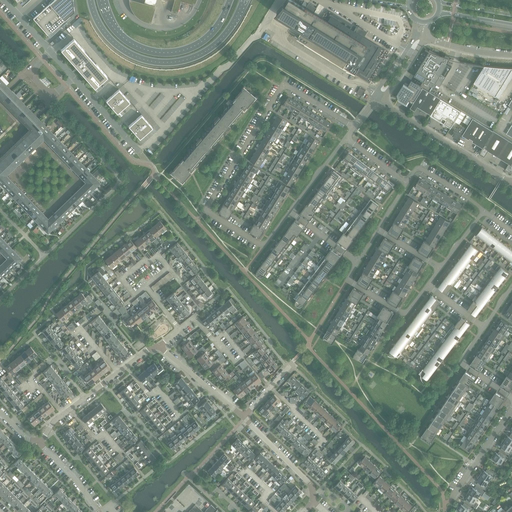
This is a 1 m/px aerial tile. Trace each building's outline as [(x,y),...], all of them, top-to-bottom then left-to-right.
[(54,0),(33,19),(48,35),(59,25),(70,15),(74,12),(72,0),(54,0)] [(151,19),(154,7),(129,0),(130,1),(130,2),(130,3),(130,4),(130,6),(131,7),(131,8),(132,9),(132,10),(133,11),(133,12),(134,12),(134,13),(135,14),(136,15),(137,16),(138,17),(139,18),(140,18),(141,19),(142,20),(143,20),(145,21),(146,21),(147,22),(148,22),(149,22),(150,22),(151,19)] [(191,5),(194,6),(196,0),(194,0),(174,0),(172,9),(178,11),(181,2),(183,3),(191,5)] [(369,83),(389,52),(363,36),(364,35),(365,33),(363,32),(327,9),(322,17),(318,15),(314,13),(317,9),(302,0),(292,0),(277,15),(303,29),(297,38),(347,70),(346,70),(354,76),(355,75),(369,83)] [(73,39),(61,50),(72,63),(73,62),(84,74),(83,75),(95,88),(107,77),(96,64),(95,64),(84,52),(85,51),(73,39)] [(416,83),(423,87),(429,91),(432,87),(435,82),(440,85),(452,67),(446,63),(447,62),(447,60),(448,58),(454,60),(457,61),(458,61),(460,62),(463,63),(466,63),(463,62),(460,61),(458,61),(457,60),(454,60),(451,59),(448,58),(449,56),(445,55),(444,57),(439,55),(435,53),(430,50),(429,51),(425,49),(428,51),(429,51),(414,76),(419,79),(416,83)] [(489,66),(487,66),(486,66),(484,66),(484,65),(482,65),(481,65),(480,65),(479,65),(478,65),(477,65),(475,64),(474,64),(473,64),(472,64),(471,64),(470,63),(468,63),(467,63),(466,63),(468,64),(469,64),(470,64),(471,64),(472,64),(473,65),(475,65),(476,65),(477,65),(478,65),(479,66),(481,66),(482,66),(483,66),(484,66),(474,83),(499,99),(505,90),(511,77),(511,67),(511,68),(510,68),(508,68),(507,68),(505,68),(504,67),(502,67),(501,67),(499,67),(498,67),(496,67),(495,67),(493,67),(492,66),(490,66),(489,66)] [(0,280),(22,259),(13,249),(11,247),(0,235),(0,184),(37,223),(38,224),(48,234),(78,205),(80,207),(84,203),(82,201),(101,183),(91,173),(90,172),(92,169),(89,165),(86,168),(39,119),(37,117),(34,114),(34,113),(26,106),(23,102),(12,91),(9,88),(7,86),(7,85),(0,78),(0,280)] [(408,101),(413,103),(423,87),(416,83),(411,80),(407,87),(404,85),(398,94),(400,100),(406,104),(408,101)] [(413,103),(410,108),(415,111),(417,106),(431,115),(441,98),(429,91),(423,87),(413,103)] [(250,92),(249,92),(244,88),(234,99),(234,98),(232,101),(233,102),(184,160),(182,159),(180,162),(171,173),(176,177),(175,178),(176,178),(177,178),(182,182),(190,172),(191,173),(194,169),(193,168),(242,110),(244,112),(247,108),(246,107),(255,97),(249,93),(250,92)] [(111,96),(106,101),(110,105),(113,109),(117,113),(122,109),(125,106),(130,102),(119,89),(118,90),(114,94),(111,96)] [(293,100),(288,97),(283,105),(288,108),(293,100)] [(430,115),(451,128),(451,127),(455,121),(461,111),(441,98),(431,115),(430,115)] [(288,108),(292,111),(297,103),(293,100),(288,108)] [(292,111),(297,114),(302,106),(297,103),(292,111)] [(297,114),(302,117),(307,109),(302,106),(297,114)] [(311,112),(307,109),(302,117),(306,120),(311,112)] [(467,125),(472,118),(461,111),(455,121),(459,124),(461,121),(467,125)] [(311,123),(316,114),(311,112),(306,120),(311,123)] [(316,114),(311,123),(309,125),(314,128),(320,117),(316,114)] [(141,115),(129,126),(140,139),(153,128),(141,115)] [(288,122),(285,120),(278,116),(275,120),(285,126),(288,122)] [(314,128),(319,130),(320,128),(325,120),(320,117),(314,128)] [(493,131),(473,118),(462,135),(467,138),(469,139),(469,138),(478,143),(477,144),(482,148),(493,131)] [(285,126),(275,120),(273,124),(280,129),(282,130),(285,126)] [(320,128),(325,131),(330,123),(325,120),(320,128)] [(459,124),(455,121),(451,127),(454,129),(453,131),(455,131),(452,136),(457,139),(461,133),(462,134),(465,128),(459,124)] [(282,130),(280,129),(273,124),(270,128),(280,134),(282,130)] [(280,134),(270,128),(268,132),(275,137),(277,138),(280,134)] [(493,130),(493,131),(482,148),(480,152),(479,153),(484,157),(488,151),(498,157),(508,140),(493,130)] [(277,138),(275,137),(268,132),(265,136),(273,141),(275,142),(277,138)] [(305,139),(315,145),(318,140),(308,134),(305,139)] [(265,136),(262,140),(270,145),(273,141),(265,136)] [(302,142),(303,143),(313,149),(315,145),(305,139),(305,138),(302,142)] [(268,149),(270,145),(262,140),(260,144),(268,149)] [(511,141),(508,140),(498,157),(508,163),(504,169),(510,173),(511,171),(511,141)] [(313,149),(303,143),(300,147),(310,153),(313,149)] [(268,149),(260,144),(257,149),(267,155),(270,151),(268,149)] [(310,153),(300,147),(298,151),(308,157),(310,153)] [(265,159),(267,155),(257,149),(255,153),(265,159)] [(308,157),(298,151),(295,155),(305,161),(308,157)] [(342,159),(343,159),(343,160),(348,163),(353,155),(349,152),(346,156),(345,155),(342,159)] [(255,153),(252,157),(262,163),(265,159),(255,153)] [(303,165),(305,161),(295,155),(293,159),(303,165)] [(358,159),(353,155),(348,163),(352,166),(358,159)] [(250,161),(259,167),(262,163),(252,157),(250,161)] [(293,159),(290,163),(300,169),(303,165),(293,159)] [(352,166),(356,170),(362,162),(358,159),(352,166)] [(355,172),(359,175),(366,165),(362,162),(356,170),(355,172)] [(254,173),(257,168),(249,163),(246,168),(254,173)] [(300,169),(290,163),(288,167),(298,173),(300,169)] [(359,175),(361,173),(365,176),(371,169),(366,165),(359,175)] [(285,171),(295,177),(298,173),(288,167),(285,171)] [(102,171),(99,168),(93,174),(96,177),(102,171)] [(246,168),(243,172),(251,177),(254,173),(246,168)] [(375,172),(371,169),(365,176),(369,179),(375,172)] [(285,171),(283,176),(293,182),(295,177),(285,171)] [(334,171),(330,175),(338,181),(340,183),(343,178),(341,176),(334,171)] [(250,183),(253,179),(251,177),(243,172),(240,177),(250,183)] [(372,185),(373,183),(379,175),(375,172),(369,179),(368,181),(372,185)] [(330,175),(327,180),(334,185),(338,181),(330,175)] [(373,183),(378,186),(383,178),(379,175),(373,183)] [(290,186),(293,182),(283,176),(280,180),(290,186)] [(250,183),(240,177),(237,182),(247,188),(250,183)] [(378,186),(382,189),(388,182),(383,178),(378,186)] [(416,182),(413,186),(419,190),(424,182),(419,179),(417,183),(416,182)] [(324,184),(331,190),(334,185),(327,180),(324,184)] [(276,186),(278,188),(286,192),(289,188),(279,181),(276,186)] [(237,182),(234,186),(244,192),(247,188),(237,182)] [(389,189),(392,185),(388,182),(382,189),(387,193),(387,192),(388,193),(390,190),(389,189)] [(424,193),(429,184),(424,182),(419,190),(424,193)] [(328,194),(331,190),(324,184),(320,188),(328,194)] [(429,195),(434,187),(429,184),(424,193),(429,195)] [(242,197),(244,192),(234,186),(231,191),(239,196),(242,197)] [(433,198),(438,190),(434,187),(429,195),(433,198)] [(283,197),(286,192),(278,188),(275,192),(283,197)] [(328,194),(320,188),(317,193),(325,198),(325,199),(326,200),(330,195),(328,194)] [(438,201),(443,193),(438,190),(433,198),(438,201)] [(237,200),(239,196),(231,191),(229,195),(237,200)] [(275,192),(272,197),(280,202),(283,197),(275,192)] [(325,198),(317,193),(314,197),(321,203),(325,199),(325,198)] [(442,204),(447,196),(443,193),(438,201),(442,204)] [(234,205),(237,200),(229,195),(226,200),(234,205)] [(447,207),(452,199),(447,196),(442,204),(447,207)] [(277,206),(280,202),(272,197),(269,201),(277,206)] [(321,203),(314,197),(310,201),(318,207),(320,208),(323,204),(321,203)] [(418,203),(409,197),(407,201),(415,207),(418,203)] [(378,205),(371,199),(367,204),(375,209),(378,205)] [(452,210),(457,202),(452,199),(447,207),(452,210)] [(236,206),(234,205),(226,200),(223,204),(227,207),(232,210),(233,211),(236,206)] [(264,205),(266,206),(274,211),(277,206),(269,201),(267,200),(264,205)] [(316,212),(315,211),(318,207),(310,201),(307,205),(311,208),(315,212),(316,212)] [(407,201),(404,206),(413,211),(415,207),(407,201)] [(375,209),(367,204),(365,202),(362,206),(364,208),(372,214),(375,209)] [(461,205),(462,205),(457,202),(452,210),(458,213),(460,209),(459,209),(461,205)] [(221,207),(218,212),(222,215),(227,207),(223,204),(221,207)] [(274,211),(266,206),(264,205),(261,209),(263,211),(272,216),(274,211)] [(304,218),(309,211),(311,208),(307,205),(305,207),(299,215),(304,218)] [(404,206),(402,210),(410,215),(413,211),(404,206)] [(222,215),(227,218),(231,213),(230,213),(232,210),(227,207),(222,215)] [(309,211),(304,218),(308,221),(314,214),(315,212),(311,208),(309,211)] [(364,208),(361,212),(368,218),(372,214),(364,208)] [(402,210),(399,214),(408,219),(410,215),(402,210)] [(269,220),(272,216),(263,211),(261,215),(269,220)] [(359,211),(355,215),(357,216),(365,222),(368,218),(361,212),(359,211)] [(399,214),(397,218),(405,223),(408,219),(399,214)] [(266,225),(269,220),(261,215),(258,220),(266,225)] [(355,215),(352,219),(362,227),(365,222),(357,216),(355,215)] [(441,217),(438,221),(447,226),(449,222),(441,217)] [(397,218),(394,222),(403,227),(405,223),(397,218)] [(295,230),(300,223),(296,219),(290,226),(288,229),(293,232),(295,230)] [(358,231),(362,227),(352,219),(349,224),(358,231)] [(258,220),(255,224),(254,223),(254,224),(259,227),(263,229),(266,225),(258,220)] [(166,229),(160,221),(154,225),(161,233),(166,229)] [(438,221),(436,225),(444,230),(447,226),(438,221)] [(343,226),(345,228),(355,235),(358,231),(349,224),(346,222),(343,226)] [(403,227),(394,222),(388,232),(398,239),(404,228),(403,227)] [(297,236),(299,233),(305,226),(300,223),(295,230),(293,232),(297,236)] [(252,226),(249,232),(254,235),(259,227),(254,224),(252,226)] [(157,238),(162,244),(164,242),(159,235),(161,233),(154,225),(150,229),(157,238)] [(444,230),(436,225),(433,229),(442,234),(444,230)] [(258,238),(262,232),(261,232),(263,229),(259,227),(254,235),(258,238)] [(480,240),(481,238),(487,231),(482,227),(475,236),(480,240)] [(353,240),(352,239),(355,235),(345,228),(342,232),(344,233),(348,237),(353,240)] [(157,238),(150,229),(144,233),(151,242),(152,243),(157,238)] [(287,232),(286,234),(294,240),(296,241),(299,237),(297,236),(293,232),(288,229),(289,229),(287,232)] [(433,229),(431,233),(439,238),(442,234),(433,229)] [(485,242),(491,234),(487,231),(481,238),(485,242)] [(139,237),(146,246),(151,242),(144,233),(139,237)] [(344,233),(342,236),(339,239),(336,243),(341,246),(346,239),(348,237),(344,233)] [(431,233),(428,237),(437,242),(439,238),(431,233)] [(284,235),(282,238),(290,244),(294,240),(286,234),(285,236),(284,235)] [(490,245),(495,237),(491,234),(485,242),(490,245)] [(139,237),(134,242),(141,250),(146,246),(139,237)] [(346,239),(341,246),(345,250),(351,242),(353,240),(348,237),(346,239)] [(388,254),(389,253),(395,244),(385,237),(378,248),(387,253),(388,254)] [(428,237),(426,241),(435,246),(437,242),(428,237)] [(494,248),(500,241),(495,237),(490,245),(488,247),(492,250),(494,248)] [(280,242),(279,243),(287,249),(290,244),(282,238),(280,241),(280,242)] [(137,248),(132,243),(130,240),(125,244),(131,252),(137,248)] [(426,241),(424,240),(418,251),(428,257),(435,246),(426,241)] [(498,251),(504,244),(500,241),(494,248),(498,251)] [(174,253),(181,247),(177,242),(169,249),(172,254),(174,253)] [(275,247),(283,254),(287,249),(279,243),(278,245),(277,244),(275,247)] [(125,244),(120,248),(126,256),(131,252),(125,244)] [(477,256),(480,252),(471,244),(467,249),(477,256)] [(501,257),(508,247),(504,244),(498,251),(497,253),(501,257)] [(174,253),(177,257),(184,251),(181,247),(174,253)] [(272,252),(282,260),(285,255),(283,254),(275,247),(273,250),(273,251),(272,252)] [(330,260),(332,258),(337,251),(333,247),(329,252),(327,255),(326,257),(330,260)] [(503,255),(507,258),(511,251),(511,250),(508,247),(503,255)] [(120,248),(115,252),(121,260),(126,256),(120,248)] [(378,248),(376,252),(384,257),(387,253),(378,248)] [(467,249),(464,253),(472,259),(474,260),(477,256),(467,249)] [(177,261),(179,263),(188,256),(184,251),(177,257),(179,260),(177,261)] [(336,261),(342,254),(337,251),(332,258),(330,260),(335,264),(336,261)] [(115,252),(110,256),(116,264),(121,260),(115,252)] [(270,253),(268,256),(278,264),(282,260),(272,252),(271,254),(270,253)] [(376,252),(373,256),(382,261),(384,257),(376,252)] [(472,259),(464,253),(461,257),(468,263),(472,259)] [(111,268),(116,264),(110,256),(105,260),(111,268)] [(179,263),(183,268),(192,260),(188,256),(179,263)] [(276,263),(278,264),(268,256),(266,259),(266,260),(265,261),(273,267),(276,263)] [(326,257),(324,256),(320,260),(330,268),(331,266),(332,267),(334,264),(335,264),(330,260),(326,257)] [(373,256),(371,260),(379,265),(382,261),(373,256)] [(425,262),(415,256),(410,263),(408,266),(418,272),(425,262)] [(457,262),(465,268),(468,263),(461,257),(457,262)] [(188,271),(188,270),(195,265),(192,260),(183,268),(186,272),(188,271)] [(330,268),(320,260),(317,265),(327,273),(330,270),(329,269),(330,268)] [(371,260),(368,264),(377,269),(379,265),(371,260)] [(264,263),(261,266),(269,272),(273,267),(265,261),(264,263)] [(467,269),(465,268),(457,262),(454,266),(464,273),(467,269)] [(368,264),(366,268),(374,273),(377,269),(368,264)] [(188,271),(192,275),(199,269),(195,265),(188,270),(188,271)] [(324,275),(325,276),(327,273),(317,265),(314,269),(323,277),(324,275)] [(508,273),(499,265),(495,270),(497,271),(505,277),(508,273)] [(261,277),(262,276),(263,275),(264,275),(266,277),(269,272),(261,266),(258,271),(257,272),(257,273),(257,275),(258,276),(259,276),(260,277),(261,277)] [(407,271),(416,276),(418,272),(408,266),(407,266),(405,270),(407,271)] [(461,278),(464,273),(454,266),(451,270),(461,278)] [(363,272),(372,277),(374,273),(366,268),(363,272)] [(314,269),(310,274),(312,275),(320,282),(323,279),(322,278),(323,277),(314,269)] [(461,278),(451,270),(448,275),(457,282),(461,278)] [(102,275),(99,271),(91,277),(95,281),(102,275)] [(407,271),(405,275),(413,280),(416,276),(407,271)] [(505,277),(497,271),(494,276),(502,282),(505,277)] [(363,272),(357,282),(367,289),(373,278),(372,277),(363,272)] [(108,278),(105,274),(102,276),(102,275),(95,281),(98,286),(106,280),(108,278)] [(201,279),(197,274),(190,279),(194,284),(201,279)] [(320,282),(312,275),(309,280),(316,286),(318,284),(318,285),(320,282)] [(405,275),(402,279),(411,284),(413,280),(405,275)] [(453,285),(454,286),(457,282),(448,275),(444,279),(453,285)] [(502,282),(494,276),(491,280),(498,286),(502,282)] [(398,282),(400,283),(408,288),(411,284),(402,279),(400,278),(398,282)] [(196,290),(204,283),(201,279),(194,284),(197,289),(196,290)] [(453,285),(444,279),(440,284),(439,283),(437,286),(438,287),(447,294),(447,293),(448,294),(450,292),(449,291),(453,285)] [(491,280),(489,279),(485,283),(487,284),(495,290),(498,286),(491,280)] [(106,280),(98,286),(102,290),(109,284),(106,280)] [(316,286),(309,280),(305,285),(313,291),(316,288),(315,287),(316,286)] [(117,290),(123,285),(120,283),(113,289),(106,295),(109,299),(117,293),(116,292),(117,290)] [(196,290),(197,291),(199,290),(201,293),(208,288),(204,283),(196,290)] [(400,283),(397,287),(406,292),(408,288),(400,283)] [(109,285),(109,284),(102,290),(106,295),(113,289),(111,286),(112,286),(110,284),(109,285)] [(495,290),(487,284),(484,289),(492,295),(495,290)] [(313,291),(305,285),(302,289),(309,295),(311,293),(311,294),(313,291)] [(364,294),(354,287),(348,298),(355,303),(357,304),(364,294)] [(397,287),(395,291),(403,296),(406,292),(397,287)] [(205,298),(212,292),(208,288),(201,293),(205,298)] [(309,295),(302,289),(298,294),(307,300),(309,297),(308,297),(309,295)] [(492,295),(484,289),(481,293),(488,299),(492,295)] [(395,291),(393,290),(387,301),(397,307),(403,296),(395,291)] [(109,299),(113,304),(120,298),(118,295),(119,294),(118,292),(117,293),(109,299)] [(476,296),(485,303),(488,299),(481,293),(479,292),(476,296)] [(85,298),(81,293),(76,297),(82,305),(87,301),(89,303),(92,301),(88,295),(85,298)] [(173,293),(166,298),(170,303),(177,297),(173,293)] [(306,300),(307,300),(298,294),(294,299),(296,301),(296,302),(296,303),(296,304),(297,305),(298,306),(299,306),(300,306),(301,306),(302,305),(306,300)] [(430,298),(428,301),(426,303),(434,310),(438,304),(440,305),(441,303),(440,302),(432,295),(431,295),(429,297),(430,298)] [(472,300),(474,301),(473,301),(482,307),(485,303),(476,296),(472,300)] [(77,309),(82,305),(76,297),(71,301),(77,309)] [(113,304),(117,308),(124,302),(122,300),(123,299),(121,297),(120,298),(113,304)] [(174,308),(181,302),(177,297),(170,303),(174,308)] [(237,310),(232,304),(235,302),(231,298),(229,300),(224,303),(230,311),(232,313),(237,310)] [(353,307),(355,303),(348,298),(345,302),(353,307)] [(158,308),(152,300),(147,304),(153,312),(158,308)] [(71,301),(66,305),(72,313),(77,309),(71,301)] [(479,314),(478,313),(482,307),(473,301),(469,306),(468,306),(466,308),(467,309),(476,316),(476,315),(477,316),(479,314)] [(181,302),(174,308),(178,313),(185,307),(186,305),(184,305),(183,305),(181,302)] [(345,302),(342,307),(350,312),(353,307),(345,302)] [(225,314),(230,311),(224,303),(219,307),(225,314)] [(434,310),(426,303),(423,308),(432,315),(435,311),(434,310)] [(141,308),(148,316),(153,312),(147,304),(141,308)] [(66,305),(61,309),(67,317),(68,319),(73,314),(72,313),(66,305)] [(189,311),(189,309),(187,305),(186,305),(185,307),(178,313),(181,317),(185,314),(186,315),(189,316),(189,312),(188,312),(189,312),(188,311),(189,311)] [(388,322),(388,321),(394,312),(384,306),(377,316),(388,322)] [(219,307),(215,311),(221,318),(225,314),(219,307)] [(342,307),(339,311),(347,316),(350,318),(352,313),(350,312),(342,307)] [(148,316),(141,308),(136,312),(143,320),(148,316)] [(432,315),(423,308),(419,312),(427,318),(430,313),(432,315)] [(61,309),(56,313),(62,321),(67,317),(61,309)] [(210,314),(217,322),(217,321),(221,318),(215,311),(210,314)] [(344,321),(347,316),(339,311),(336,316),(344,321)] [(143,320),(136,312),(131,316),(138,324),(143,320)] [(416,316),(424,322),(427,318),(419,312),(416,316)] [(217,321),(217,322),(210,314),(206,318),(213,326),(217,322),(217,321)] [(102,320),(99,316),(91,322),(95,326),(102,320)] [(129,323),(133,328),(138,324),(131,316),(126,320),(124,318),(122,320),(126,325),(129,323)] [(336,316),(333,321),(341,326),(344,321),(336,316)] [(377,316),(379,318),(377,322),(385,327),(388,322),(377,316)] [(416,316),(413,321),(422,328),(426,324),(424,322),(416,316)] [(458,319),(459,320),(455,325),(463,332),(467,326),(469,327),(471,325),(469,324),(470,324),(461,317),(460,316),(458,319)] [(247,322),(243,317),(234,323),(239,329),(247,322)] [(211,327),(212,327),(213,326),(206,318),(202,321),(208,329),(210,327),(211,327)] [(501,320),(501,319),(498,324),(506,330),(509,325),(501,320)] [(98,330),(106,325),(102,320),(95,326),(98,330)] [(333,321),(330,325),(338,330),(341,326),(333,321)] [(377,322),(375,321),(372,325),(374,326),(382,331),(385,327),(377,322)] [(413,321),(410,325),(419,332),(422,328),(413,321)] [(239,329),(243,334),(251,327),(247,322),(239,329)] [(454,324),(453,324),(450,329),(460,336),(463,332),(455,325),(454,324)] [(495,329),(503,334),(505,336),(508,331),(506,330),(498,324),(495,329)] [(106,325),(98,330),(102,335),(109,329),(106,325)] [(337,335),(336,335),(338,330),(330,325),(328,330),(337,336),(337,335)] [(410,325),(406,329),(414,335),(416,337),(419,332),(410,325)] [(51,328),(48,326),(42,331),(46,336),(53,330),(51,328)] [(372,330),(370,329),(369,329),(369,330),(379,336),(382,331),(374,326),(372,330)] [(243,334),(247,339),(255,332),(251,327),(243,334)] [(106,339),(113,333),(109,329),(102,335),(106,339)] [(411,339),(414,335),(406,329),(403,334),(411,339)] [(460,336),(450,329),(447,333),(457,340),(460,336)] [(503,334),(495,329),(492,333),(500,339),(503,334)] [(53,330),(46,336),(50,340),(57,334),(55,332),(54,333),(52,330),(53,330)] [(324,335),(323,338),(332,344),(334,341),(337,336),(328,330),(324,335)] [(376,341),(379,336),(369,330),(366,335),(376,341)] [(183,346),(181,347),(185,352),(193,346),(189,341),(191,339),(197,334),(195,332),(189,337),(181,343),(183,346)] [(259,337),(255,332),(247,339),(251,344),(259,337)] [(113,333),(106,339),(109,344),(117,338),(113,333)] [(457,340),(447,333),(444,337),(454,345),(457,340)] [(500,339),(492,333),(489,338),(499,345),(502,340),(500,339)] [(56,335),(57,335),(57,334),(50,340),(53,345),(60,339),(59,337),(58,337),(56,335)] [(365,334),(363,339),(365,340),(373,345),(376,341),(366,335),(365,334)] [(412,341),(411,339),(403,334),(400,338),(407,344),(409,345),(412,341)] [(253,346),(255,349),(263,342),(259,337),(251,344),(242,351),(244,353),(253,346)] [(444,337),(440,342),(450,349),(454,345),(444,337)] [(113,348),(120,342),(117,338),(109,344),(113,348)] [(404,348),(407,344),(400,338),(396,342),(404,348)] [(499,345),(489,338),(486,342),(494,348),(496,349),(499,345)] [(60,340),(61,339),(60,339),(53,345),(57,350),(64,344),(63,342),(62,342),(60,340)] [(370,350),(373,345),(365,340),(362,345),(370,350)] [(116,353),(117,353),(124,347),(120,342),(113,348),(115,351),(114,352),(116,353)] [(206,351),(214,345),(212,342),(204,349),(206,351)] [(406,350),(404,348),(396,342),(393,347),(401,353),(403,354),(406,350)] [(437,346),(439,348),(447,353),(450,349),(440,342),(437,346)] [(494,348),(486,342),(483,347),(491,352),(494,348)] [(70,347),(67,344),(61,349),(65,354),(72,348),(70,346),(70,347)] [(358,349),(368,355),(370,350),(362,345),(360,349),(358,348),(358,349)] [(202,346),(197,350),(193,346),(185,352),(190,357),(195,353),(196,355),(204,349),(202,346)] [(257,358),(265,351),(261,346),(252,353),(254,355),(255,355),(257,358)] [(37,355),(30,347),(25,351),(32,359),(37,355)] [(120,357),(128,351),(124,347),(117,353),(120,357)] [(395,356),(396,356),(398,357),(400,355),(399,355),(401,353),(393,347),(390,351),(390,352),(388,355),(389,356),(390,356),(391,357),(392,357),(394,357),(395,356)] [(493,354),(491,352),(483,347),(480,351),(487,357),(490,358),(493,354)] [(71,349),(72,348),(65,354),(69,359),(76,353),(74,351),(73,351),(71,349)] [(436,352),(444,358),(447,353),(439,348),(436,352)] [(205,352),(206,351),(204,349),(196,355),(198,357),(197,359),(201,364),(209,357),(205,352)] [(353,357),(363,363),(365,359),(368,355),(358,349),(355,353),(353,357)] [(431,355),(432,356),(440,362),(444,358),(436,352),(434,350),(431,355)] [(25,351),(20,355),(26,363),(32,359),(25,351)] [(261,363),(270,356),(265,351),(257,358),(261,363)] [(486,361),(485,361),(487,357),(480,351),(477,355),(476,355),(481,359),(486,362),(486,361)] [(75,354),(76,353),(69,359),(72,363),(80,358),(78,355),(77,356),(75,354)] [(20,355),(15,359),(21,367),(26,363),(20,355)] [(222,355),(213,362),(209,357),(201,364),(205,369),(210,365),(212,367),(224,357),(222,355)] [(440,362),(432,356),(431,355),(427,359),(437,366),(440,362)] [(274,361),(270,356),(261,363),(265,368),(274,361)] [(220,364),(226,360),(224,357),(212,367),(214,369),(212,370),(216,376),(224,369),(220,364)] [(81,361),(79,358),(80,358),(72,363),(76,368),(83,362),(82,360),(81,361)] [(16,371),(21,367),(15,359),(10,363),(16,371)] [(437,366),(427,359),(424,363),(434,371),(437,366)] [(110,368),(104,360),(99,365),(105,372),(110,368)] [(267,370),(269,373),(278,366),(274,361),(265,368),(263,369),(265,371),(267,370)] [(158,362),(155,365),(154,363),(147,368),(154,376),(157,373),(159,376),(162,373),(165,370),(158,362)] [(10,363),(5,367),(11,375),(16,371),(10,363)] [(421,368),(422,369),(431,375),(434,371),(424,363),(421,368)] [(94,369),(100,377),(105,372),(99,365),(94,369)] [(54,370),(50,366),(43,372),(47,376),(54,370)] [(154,376),(147,368),(142,372),(148,380),(154,376)] [(100,377),(94,369),(89,373),(95,381),(100,377)] [(232,372),(228,374),(224,369),(216,376),(221,381),(225,378),(226,380),(234,374),(232,372)] [(423,381),(423,382),(424,382),(426,379),(427,379),(431,375),(422,369),(421,371),(419,373),(420,374),(420,375),(421,376),(421,377),(421,378),(422,380),(423,381)] [(58,374),(54,370),(47,376),(50,381),(58,374)] [(152,389),(148,384),(146,382),(148,380),(142,372),(137,376),(143,384),(144,384),(146,386),(145,387),(149,392),(152,389)] [(255,385),(261,381),(254,372),(249,377),(255,385)] [(86,380),(90,385),(95,381),(89,373),(84,377),(82,374),(79,377),(83,382),(86,380)] [(61,379),(58,374),(50,381),(52,383),(51,384),(53,386),(61,379)] [(297,379),(292,375),(287,381),(291,385),(297,379)] [(186,383),(181,377),(173,383),(178,389),(186,383)] [(249,377),(244,381),(250,389),(255,385),(249,377)] [(53,386),(56,390),(65,383),(61,379),(53,386)] [(290,387),(292,388),(293,387),(296,389),(294,391),(301,383),(297,379),(291,385),(290,387)] [(459,380),(460,381),(457,385),(465,391),(468,386),(469,387),(469,386),(464,383),(459,380)] [(239,385),(246,393),(250,389),(244,381),(239,385)] [(0,388),(2,392),(9,387),(5,382),(0,386),(0,388)] [(60,395),(61,394),(69,388),(65,383),(56,390),(58,389),(59,392),(58,393),(60,395)] [(178,389),(183,395),(191,388),(186,383),(178,389)] [(298,395),(300,393),(306,387),(301,383),(294,391),(298,395)] [(121,391),(120,392),(124,397),(130,392),(126,387),(123,384),(118,388),(121,391)] [(237,387),(233,390),(239,398),(240,397),(241,397),(246,393),(239,385),(238,384),(236,386),(237,387)] [(467,392),(465,391),(457,385),(453,390),(462,396),(464,397),(467,392)] [(6,397),(12,392),(9,387),(2,392),(6,397)] [(300,393),(298,395),(303,400),(310,392),(306,387),(300,393)] [(65,398),(72,392),(69,388),(61,394),(65,398)] [(183,395),(187,400),(195,394),(191,388),(183,395)] [(450,394),(459,400),(462,396),(453,390),(450,394)] [(6,397),(10,401),(16,396),(12,392),(6,397)] [(128,402),(134,396),(130,392),(124,397),(128,402)] [(187,400),(192,406),(200,399),(195,394),(187,400)] [(276,406),(281,400),(274,394),(269,400),(276,406)] [(461,402),(459,400),(450,394),(447,399),(458,406),(461,402)] [(20,401),(16,396),(10,401),(14,406),(20,401)] [(131,406),(138,401),(134,396),(128,402),(131,406)] [(310,396),(304,402),(309,407),(315,401),(310,396)] [(195,406),(197,408),(199,407),(203,412),(211,406),(206,400),(206,401),(204,399),(195,406)] [(444,404),(454,411),(458,406),(447,399),(444,404)] [(269,400),(264,405),(271,411),(276,406),(269,400)] [(496,411),(498,407),(499,407),(494,404),(490,401),(489,400),(486,404),(496,411)] [(14,406),(18,411),(24,406),(20,401),(14,406)] [(49,413),(55,409),(49,401),(43,406),(49,413)] [(140,403),(138,401),(131,406),(135,411),(141,406),(143,405),(141,402),(140,403)] [(321,405),(318,403),(315,401),(309,407),(315,412),(321,405)] [(106,409),(101,403),(96,407),(101,413),(106,409)] [(31,406),(29,404),(21,410),(23,412),(28,408),(30,410),(29,408),(31,406)] [(454,411),(444,404),(441,409),(449,414),(451,416),(454,411)] [(496,411),(486,404),(483,409),(485,410),(493,416),(496,411)] [(150,410),(146,405),(140,410),(144,415),(150,410)] [(271,416),(269,414),(271,411),(264,405),(259,411),(260,412),(263,415),(263,414),(266,417),(269,419),(271,416)] [(326,410),(323,408),(321,405),(315,412),(320,417),(326,410)] [(43,406),(38,410),(44,417),(49,413),(43,406)] [(214,412),(215,411),(211,406),(203,412),(207,417),(205,419),(207,421),(216,414),(214,412)] [(101,413),(96,407),(91,411),(97,417),(101,413)] [(449,414),(441,409),(437,413),(446,419),(449,414)] [(480,413),(490,420),(493,416),(485,410),(483,409),(480,413)] [(38,410),(33,414),(39,421),(44,417),(38,410)] [(148,420),(154,415),(150,410),(144,415),(148,420)] [(326,410),(320,417),(325,422),(331,415),(326,410)] [(97,417),(91,411),(87,415),(92,421),(97,417)] [(446,419),(437,413),(434,418),(443,424),(446,419)] [(490,420),(480,413),(477,418),(479,419),(487,425),(490,420)] [(31,421),(34,425),(39,421),(33,414),(28,418),(29,419),(28,420),(30,422),(31,421)] [(87,415),(82,418),(87,425),(92,421),(87,415)] [(151,424),(158,419),(154,415),(148,420),(151,424)] [(337,420),(334,418),(331,415),(325,422),(331,427),(337,420)] [(118,416),(112,421),(116,425),(122,420),(118,416)] [(291,419),(289,417),(287,419),(284,422),(283,424),(280,422),(275,428),(279,432),(285,426),(286,424),(287,424),(287,423),(288,423),(287,423),(291,419)] [(443,424),(434,418),(431,423),(439,429),(443,424)] [(155,429),(162,424),(158,419),(151,424),(155,429)] [(194,419),(191,421),(193,423),(190,425),(195,431),(200,427),(194,419)] [(487,425),(479,419),(476,424),(483,429),(487,425)] [(116,425),(120,430),(126,425),(122,420),(116,425)] [(342,425),(339,423),(337,420),(331,427),(336,432),(342,425)] [(428,427),(427,427),(432,430),(437,434),(437,433),(436,433),(439,429),(431,423),(428,427)] [(159,434),(166,429),(162,424),(155,429),(159,434)] [(483,429),(476,424),(472,428),(480,434),(483,429)] [(120,430),(124,435),(130,430),(126,425),(120,430)] [(191,435),(195,431),(190,425),(186,429),(191,435)] [(289,430),(285,426),(279,432),(283,436),(289,430)] [(71,427),(63,434),(66,439),(75,432),(71,427)] [(425,440),(432,430),(427,427),(426,430),(421,437),(425,440)] [(480,434),(472,428),(470,427),(467,431),(477,438),(480,434)] [(186,429),(181,432),(186,439),(191,435),(186,429)] [(130,430),(124,435),(127,439),(134,434),(130,430)] [(288,440),(294,434),(289,430),(283,436),(288,440)] [(437,434),(432,430),(425,440),(430,443),(437,434)] [(464,436),(466,437),(474,443),(477,438),(467,431),(464,436)] [(79,436),(75,432),(66,439),(70,444),(79,436)] [(181,432),(177,436),(176,436),(182,443),(186,439),(181,432)] [(131,444),(138,439),(134,434),(127,439),(131,444)] [(175,434),(171,438),(172,440),(177,446),(182,443),(176,436),(177,436),(175,434)] [(292,444),(298,438),(294,434),(288,440),(292,444)] [(506,438),(505,437),(503,440),(511,446),(511,435),(511,434),(509,437),(508,436),(506,438)] [(5,444),(10,439),(5,435),(0,440),(0,439),(0,442),(0,443),(2,442),(5,444)] [(79,437),(79,436),(70,444),(74,448),(81,443),(81,442),(80,443),(77,439),(79,437)] [(351,446),(355,442),(349,436),(345,441),(351,446)] [(468,451),(469,451),(474,443),(466,437),(461,445),(461,446),(461,445),(469,450),(468,451)] [(172,440),(171,438),(170,438),(168,440),(170,442),(167,444),(172,450),(177,446),(172,440)] [(297,448),(302,442),(298,438),(292,444),(297,448)] [(5,444),(9,448),(14,443),(10,439),(5,444)] [(232,445),(230,447),(234,451),(242,443),(237,439),(232,445)] [(144,445),(140,440),(134,445),(138,450),(144,445)] [(511,451),(510,450),(511,446),(503,440),(501,443),(502,444),(501,446),(502,447),(500,450),(509,456),(511,451)] [(345,441),(341,445),(347,451),(351,446),(345,441)] [(301,452),(307,446),(302,442),(297,448),(301,452)] [(18,447),(14,443),(9,448),(13,452),(18,447)] [(78,453),(84,448),(85,447),(81,443),(74,448),(78,453)] [(246,447),(242,443),(234,451),(236,453),(238,451),(241,453),(246,447)] [(144,445),(138,450),(142,454),(148,449),(144,445)] [(343,455),(347,451),(341,445),(337,450),(343,455)] [(310,447),(309,448),(307,446),(301,452),(306,456),(311,450),(312,449),(310,447)] [(16,459),(17,457),(22,452),(18,447),(13,452),(11,454),(16,459)] [(93,452),(89,447),(83,452),(87,457),(93,452)] [(241,453),(245,457),(251,451),(246,447),(241,453)] [(148,449),(142,454),(146,459),(152,454),(148,449)] [(339,460),(343,455),(337,450),(333,454),(329,450),(329,451),(339,460)] [(250,461),(253,457),(255,455),(251,451),(245,457),(250,461)] [(331,456),(329,458),(335,464),(339,460),(329,451),(328,452),(330,453),(329,454),(331,456)] [(501,464),(503,460),(505,461),(508,457),(499,451),(498,454),(496,453),(495,455),(494,454),(490,459),(496,463),(497,461),(501,464)] [(91,462),(97,456),(93,452),(87,457),(91,462)] [(123,459),(119,453),(113,458),(118,463),(123,459)] [(226,463),(230,459),(224,453),(220,458),(226,463)] [(264,457),(260,453),(254,459),(259,463),(264,457)] [(149,464),(156,459),(152,454),(146,459),(149,464)] [(94,466),(101,461),(97,456),(91,462),(94,466)] [(308,456),(303,462),(308,467),(313,461),(308,456)] [(361,460),(359,463),(365,468),(370,461),(365,456),(364,457),(363,456),(360,460),(361,460)] [(269,461),(264,457),(259,463),(263,467),(269,461)] [(23,463),(19,458),(14,463),(18,467),(23,463)] [(222,468),(226,463),(220,458),(216,462),(222,468)] [(98,471),(105,466),(101,461),(94,466),(98,471)] [(269,461),(263,467),(268,471),(273,465),(269,461)] [(312,471),(317,465),(313,461),(308,467),(312,471)] [(376,466),(370,461),(365,468),(370,473),(376,466)] [(216,462),(212,467),(218,472),(222,468),(216,462)] [(18,467),(22,472),(27,467),(23,463),(18,467)] [(272,475),(278,469),(273,465),(268,471),(272,475)] [(316,475),(322,469),(317,465),(312,471),(316,475)] [(98,471),(102,476),(108,470),(105,466),(98,471)] [(381,471),(379,469),(376,466),(370,473),(368,475),(373,480),(381,471)] [(32,471),(27,467),(22,472),(26,476),(32,471)] [(134,477),(139,473),(134,467),(129,471),(134,477)] [(214,477),(218,472),(212,467),(207,471),(214,477)] [(276,479),(282,473),(278,469),(272,475),(276,479)] [(326,469),(324,471),(322,469),(316,475),(321,479),(326,473),(328,471),(326,469)] [(483,473),(482,472),(479,475),(489,481),(491,478),(493,479),(496,475),(487,469),(485,471),(484,471),(483,473)] [(36,475),(32,471),(26,476),(31,480),(36,475)] [(130,481),(134,477),(129,471),(125,474),(130,481)] [(280,485),(281,484),(287,477),(282,473),(276,479),(275,481),(280,485)] [(125,474),(120,478),(125,485),(130,481),(125,474)] [(40,479),(36,475),(31,480),(35,484),(40,479)] [(488,486),(486,485),(489,481),(479,475),(477,478),(479,479),(477,481),(478,482),(477,484),(486,490),(488,486)] [(380,476),(374,482),(379,487),(385,481),(380,476)] [(121,488),(125,485),(120,478),(115,482),(121,488)] [(232,482),(227,478),(222,484),(226,488),(232,482)] [(35,484),(39,489),(44,484),(40,479),(35,484)] [(340,480),(335,486),(339,490),(345,484),(340,480)] [(111,486),(116,492),(121,488),(115,482),(114,481),(112,483),(113,484),(111,486)] [(379,487),(385,492),(391,486),(385,481),(379,487)] [(226,488),(231,493),(236,486),(232,482),(226,488)] [(48,488),(44,484),(39,489),(43,493),(48,488)] [(339,490),(344,494),(349,488),(345,484),(339,490)] [(297,496),(301,491),(295,485),(291,490),(297,496)] [(241,491),(236,486),(231,493),(235,497),(241,491)] [(396,491),(391,486),(385,492),(390,497),(396,491)] [(471,490),(470,489),(468,492),(477,498),(479,495),(482,496),(484,492),(476,486),(474,488),(473,488),(471,490)] [(5,498),(11,492),(6,487),(0,493),(5,498)] [(43,493),(48,497),(53,492),(48,488),(43,493)] [(344,494),(348,498),(353,492),(349,488),(344,494)] [(52,496),(54,498),(56,496),(59,498),(64,493),(59,489),(52,496)] [(291,490),(287,494),(293,500),(297,496),(291,490)] [(240,501),(245,495),(241,491),(235,497),(240,501)] [(401,496),(396,491),(390,497),(395,502),(401,496)] [(5,498),(9,502),(15,496),(11,492),(5,498)] [(358,497),(358,496),(353,492),(348,498),(353,503),(358,497)] [(477,503),(475,501),(477,498),(468,492),(466,495),(467,496),(466,498),(467,499),(465,501),(474,507),(477,503)] [(59,498),(63,502),(68,497),(64,493),(59,498)] [(285,493),(281,497),(283,499),(289,505),(293,500),(287,494),(285,493)] [(244,505),(250,499),(245,495),(240,501),(244,505)] [(19,500),(15,496),(9,502),(13,506),(19,500)] [(407,501),(401,496),(395,502),(401,507),(407,501)] [(72,502),(68,497),(63,502),(61,504),(66,508),(67,507),(72,502)] [(244,505),(249,509),(254,503),(250,499),(244,505)] [(285,509),(289,505),(283,499),(279,503),(285,509)] [(23,505),(19,500),(13,506),(18,511),(23,505)] [(401,507),(406,511),(412,506),(407,501),(401,507)] [(67,507),(71,511),(76,506),(72,502),(67,507)] [(275,508),(279,511),(282,511),(285,509),(279,503),(275,508)] [(467,511),(468,511),(470,511),(473,509),(464,503),(462,505),(461,504),(460,506),(459,506),(455,511),(457,511),(467,511)]
